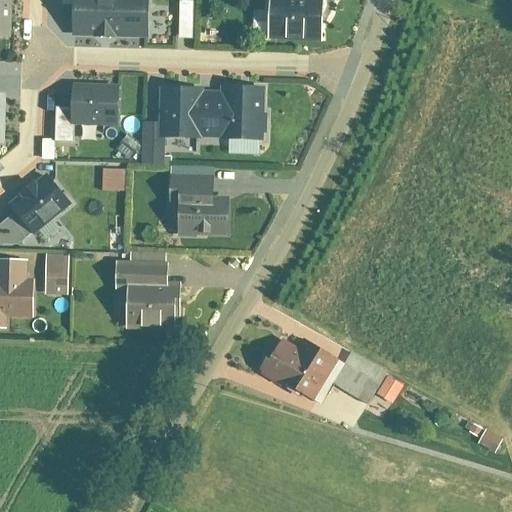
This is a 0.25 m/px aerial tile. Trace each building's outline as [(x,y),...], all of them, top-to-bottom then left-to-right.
[(0,0),(0,42),(11,43),(11,0),(0,0)] [(83,0),(83,32),(121,33),(121,0),(83,0)] [(121,0),(121,33),(158,34),(159,0),(121,0)] [(285,0),(283,33),(334,37),(336,0),(285,0)] [(85,107),(85,120),(130,121),(131,85),(86,83),(85,107)] [(177,121),(176,135),(224,137),(225,123),(226,86),(179,83),(177,121)] [(225,123),(224,137),(273,139),(275,88),(226,86),(225,123)] [(0,139),(8,140),(9,91),(0,90),(0,139)] [(68,106),(66,139),(84,140),(85,120),(85,107),(68,106)] [(176,135),(177,121),(156,120),(154,161),(175,162),(176,135)] [(44,227),(47,231),(82,204),(59,175),(24,202),(30,209),(44,227)] [(172,195),(176,238),(232,234),(228,191),(172,195)] [(4,230),(4,241),(28,243),(44,227),(30,209),(4,230)] [(125,285),(165,286),(166,253),(129,252),(129,260),(111,260),(110,284),(125,285)] [(47,257),(47,298),(72,299),(73,258),(47,257)] [(0,324),(37,324),(37,263),(0,262),(0,324)] [(125,285),(125,324),(167,325),(167,312),(177,312),(177,285),(165,286),(125,285)] [(282,331),(257,377),(312,406),(337,360),(282,331)] [(389,377),(376,401),(389,408),(402,384),(389,377)]
